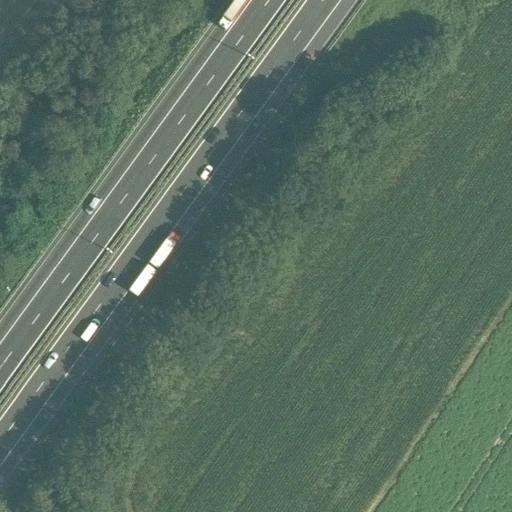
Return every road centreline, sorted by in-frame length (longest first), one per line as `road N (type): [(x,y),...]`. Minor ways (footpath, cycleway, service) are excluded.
road 1 (motorway): [(0,455),(331,0)]
road 2 (motorway): [(260,0),(0,357)]
